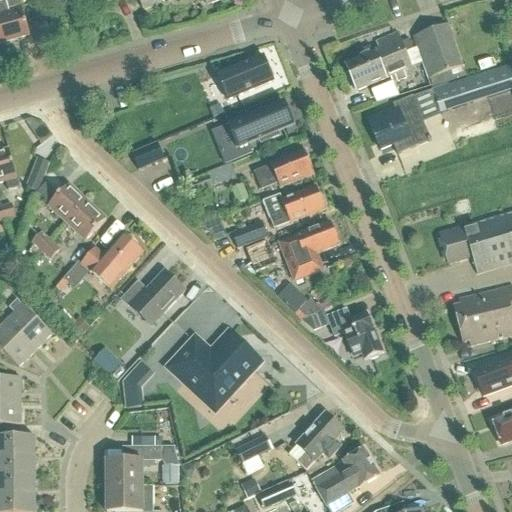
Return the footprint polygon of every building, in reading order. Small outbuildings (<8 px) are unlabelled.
[(138,0),(144,12),(164,4),(162,0),(138,0)] [(10,12),(7,3),(0,5),(0,46),(30,38),(21,9),(10,12)] [(428,81),(462,69),(448,28),(414,39),(428,81)] [(367,70),(406,55),(398,36),(376,46),(379,52),(344,66),(352,85),(358,82),(356,79),(368,74),(367,70)] [(358,82),(352,85),(356,95),(391,80),(393,86),(415,77),(406,55),(367,70),(368,74),(356,79),(358,82)] [(268,71),(263,58),(217,77),(227,103),(273,84),(272,81),(273,78),(271,72),(268,71)] [(440,117),(511,93),(511,69),(511,67),(432,93),(440,117)] [(150,88),(136,92),(140,105),(154,101),(150,88)] [(397,112),(369,123),(380,152),(394,147),(398,157),(403,155),(412,151),(413,150),(407,135),(423,128),(423,127),(419,117),(412,99),(395,106),(397,112)] [(241,123),(237,125),(226,129),(232,142),(235,151),(236,152),(246,147),(256,144),(257,148),(279,139),(277,135),(290,130),(291,129),(282,107),(272,111),(270,106),(267,107),(266,107),(250,114),(249,114),(243,116),(239,118),(241,123)] [(158,149),(131,160),(136,171),(163,161),(158,149)] [(277,191),(313,177),(304,155),(254,175),(259,189),(274,183),(277,191)] [(195,196),(236,180),(231,167),(189,182),(195,196)] [(325,207),(322,201),(320,200),(316,191),(281,204),(279,198),(263,204),(273,231),(289,225),(289,226),(325,213),(323,209),(325,207)] [(477,277),(511,266),(511,215),(441,237),(450,268),(473,261),(477,277)] [(216,245),(227,241),(221,224),(202,232),(216,245)] [(295,284),(318,275),(312,258),(339,248),(336,238),(337,236),(335,231),(333,231),(331,225),(296,238),(296,240),(280,246),(295,284)] [(239,254),(269,242),(263,227),(233,239),(239,254)] [(81,266),(89,273),(111,291),(143,256),(123,239),(105,258),(95,250),(81,266)] [(268,243),(246,252),(256,276),(278,267),(268,243)] [(415,280),(441,272),(437,257),(411,265),(415,280)] [(79,264),(63,281),(73,290),(75,288),(89,273),(81,266),(79,264)] [(163,318),(185,294),(164,274),(146,294),(137,286),(122,303),(143,322),(154,309),(163,318)] [(278,302),(296,319),(308,305),(290,288),(278,302)] [(460,327),(511,314),(511,289),(460,303),(461,308),(455,310),(460,327)] [(6,324),(35,353),(52,337),(17,302),(9,310),(15,316),(6,324)] [(347,312),(327,320),(331,329),(335,340),(344,336),(354,360),(363,356),(365,362),(369,361),(370,362),(378,359),(379,357),(382,355),(372,330),(374,328),(371,321),(369,321),(366,315),(350,322),(347,312)] [(511,314),(460,327),(464,345),(470,344),(471,349),(511,338),(511,314)] [(72,329),(82,337),(89,329),(80,320),(72,329)] [(0,351),(19,370),(35,353),(6,324),(0,330),(0,351)] [(261,364),(229,335),(211,355),(195,340),(168,370),(171,374),(184,386),(190,380),(211,399),(215,395),(225,404),(261,365),(261,364)] [(105,353),(94,365),(111,381),(122,369),(105,353)] [(504,362),(474,374),(483,399),(511,388),(511,359),(505,363),(504,362)] [(0,403),(21,404),(21,380),(0,380),(0,403)] [(141,410),(139,393),(125,395),(127,412),(141,410)] [(21,404),(0,403),(0,427),(21,427),(21,404)] [(502,448),(511,443),(511,415),(492,423),(502,448)] [(329,462),(341,449),(334,443),(343,434),(325,417),(297,447),(297,448),(289,457),(297,465),(306,474),(322,456),(329,462)] [(0,458),(35,459),(35,439),(0,439),(0,458)] [(244,468),(274,453),(267,439),(236,454),(244,468)] [(106,489),(142,489),(142,463),(162,463),(162,449),(122,450),(122,463),(106,463),(106,489)] [(327,511),(342,511),(354,505),(348,497),(379,479),(363,451),(343,464),(343,465),(312,484),(327,511)] [(0,478),(35,478),(35,459),(0,458),(0,478)] [(213,484),(230,475),(223,462),(206,471),(213,484)] [(191,469),(183,473),(186,482),(192,480),(194,476),(191,469)] [(165,470),(165,488),(181,488),(182,470),(168,470),(165,470)] [(0,498),(35,498),(35,478),(0,478),(0,498)] [(255,482),(242,488),(248,501),(261,495),(255,482)] [(265,511),(270,511),(298,500),(292,486),(260,500),(265,511)] [(106,489),(106,511),(153,511),(153,500),(153,489),(142,489),(106,489)] [(35,511),(35,498),(0,498),(0,511),(35,511)]
